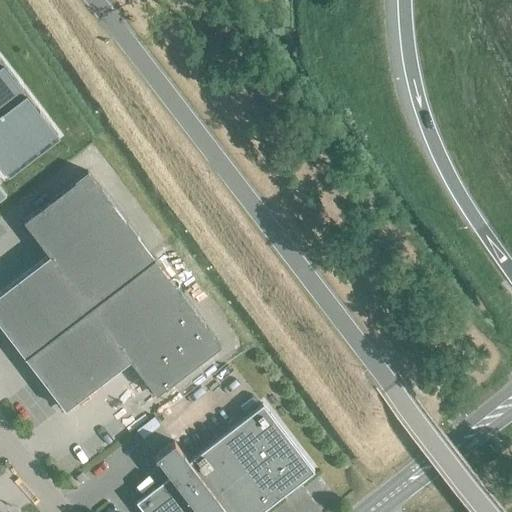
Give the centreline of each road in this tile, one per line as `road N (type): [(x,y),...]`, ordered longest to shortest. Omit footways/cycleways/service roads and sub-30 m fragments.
road 1 (tertiary): [(486,511),(93,0)]
road 2 (motorway): [(402,0),(404,38),(437,156),(511,273)]
road 3 (secondary): [(511,387),(405,473),(397,489)]
road 4 (secondary): [(397,489),(414,486),(511,412)]
